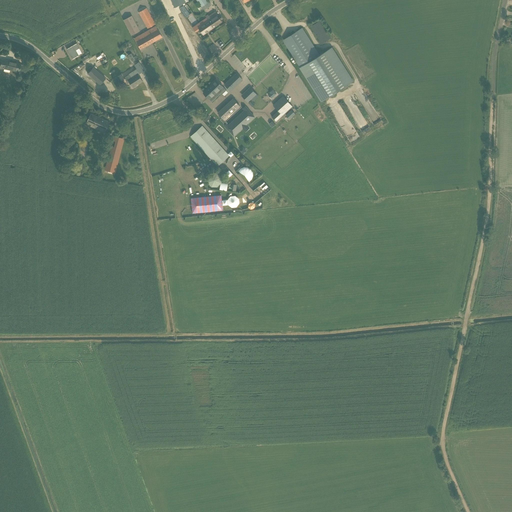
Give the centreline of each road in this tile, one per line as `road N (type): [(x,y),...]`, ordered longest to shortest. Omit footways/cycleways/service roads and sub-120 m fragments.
road 1 (track): [(507,0),(483,249),(442,447),(467,511)]
road 2 (unclassified): [(0,36),(42,55),(108,111),(140,116),(181,97),(292,0)]
